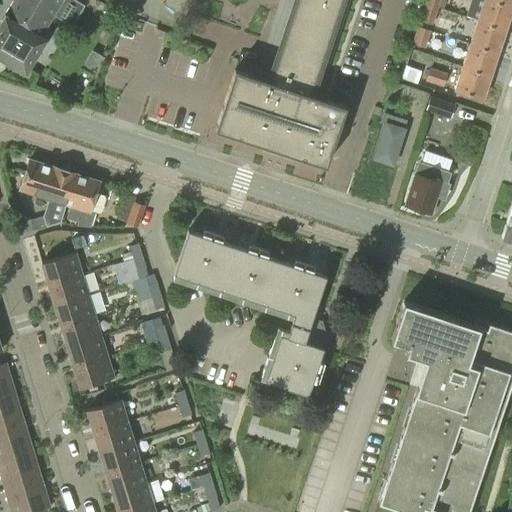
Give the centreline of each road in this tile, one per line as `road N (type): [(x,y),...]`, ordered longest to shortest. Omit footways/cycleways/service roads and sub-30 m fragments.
road 1 (tertiary): [(460,252),(0,103)]
road 2 (residential): [(82,511),(0,242)]
road 3 (residential): [(460,252),(511,102)]
